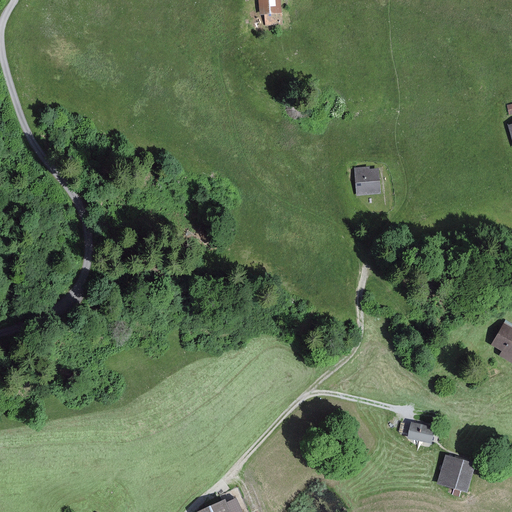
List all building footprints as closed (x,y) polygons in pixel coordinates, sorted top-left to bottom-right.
[(279,0),(257,0),(259,15),(262,15),(262,26),(282,24),(279,0)] [(369,167),(354,168),(356,196),(380,194),(378,169),(370,169),(369,167)] [(511,324),(504,320),(490,345),(501,351),(498,356),(511,364),(511,324)] [(435,428),(411,422),(407,439),(431,444),(435,428)] [(474,464),(445,455),(436,484),(465,493),(474,464)] [(224,499),(195,511),(241,511),(235,498),(225,503),(224,499)]
